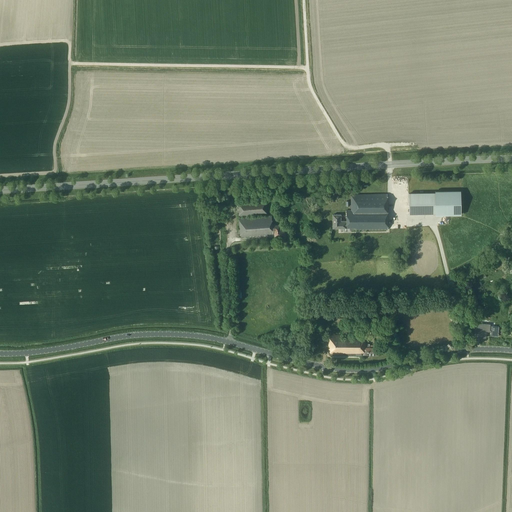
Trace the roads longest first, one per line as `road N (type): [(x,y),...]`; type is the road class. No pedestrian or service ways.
road 1 (tertiary): [(511,350),(463,349),(356,370),(217,338),(143,333),(0,353)]
road 2 (primary): [(0,191),(511,158)]
